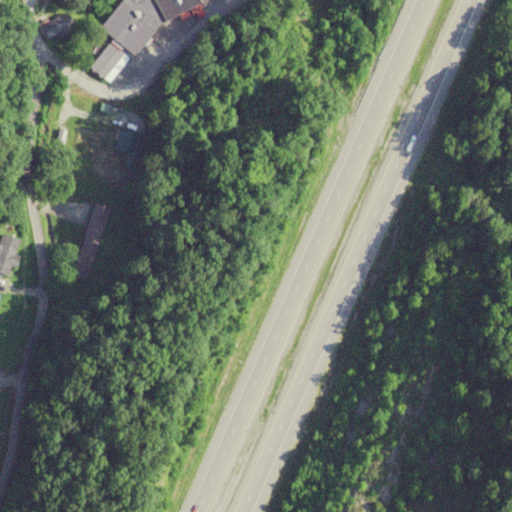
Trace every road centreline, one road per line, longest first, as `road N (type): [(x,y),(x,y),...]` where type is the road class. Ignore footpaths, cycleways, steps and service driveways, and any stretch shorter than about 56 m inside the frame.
road 1 (trunk): [(419,0),(192,511)]
road 2 (trunk): [(243,511),(470,0)]
road 3 (residential): [(23,0),(35,85),(24,164),(41,268),(0,479)]
